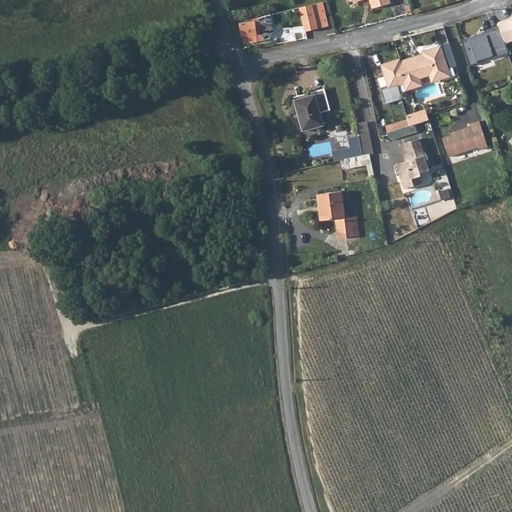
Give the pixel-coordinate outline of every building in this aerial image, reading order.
[(349,0),(353,2),(358,0),(370,0),(373,8),(390,3),(389,0),(349,0)] [(312,4),(300,7),(306,31),(328,26),(324,5),(313,8),(312,4)] [(263,18),(266,39),(271,39),(274,32),(271,15),(262,17),(262,18),(263,18)] [(511,17),(499,23),(501,28),(507,44),(511,42),(511,17)] [(266,41),(263,18),(254,19),(254,22),(241,24),(243,44),(266,41)] [(507,44),(501,28),(463,41),(471,66),(510,53),(507,44)] [(388,87),(402,83),(419,78),(429,75),(430,80),(440,77),(439,72),(448,69),(441,45),(422,51),(423,56),(401,62),(399,58),(380,64),(388,87)] [(431,82),(450,76),(448,69),(439,72),(440,77),(430,80),(431,82)] [(419,78),(402,83),(405,90),(421,85),(419,78)] [(226,90),(223,82),(217,84),(220,92),(226,90)] [(312,95),(294,100),(303,130),(323,125),(320,113),(330,110),(324,89),(311,92),(312,95)] [(408,120),(410,126),(429,120),(427,114),(408,120)] [(443,138),(448,157),(478,147),(479,150),(488,147),(480,121),(471,124),(472,126),(454,132),(454,134),(443,138)] [(419,139),(404,144),(410,160),(406,162),(397,165),(405,189),(415,186),(412,179),(421,176),(420,173),(430,170),(419,139)] [(404,144),(401,145),(406,162),(410,160),(404,144)] [(363,174),(360,158),(345,160),(348,177),(363,174)] [(421,176),(412,179),(415,186),(424,183),(421,176)] [(336,218),(344,217),(341,191),(318,194),(321,220),(336,218)] [(359,236),(357,216),(344,217),(347,238),(359,236)] [(338,239),(347,238),(344,217),(336,218),(338,239)]
